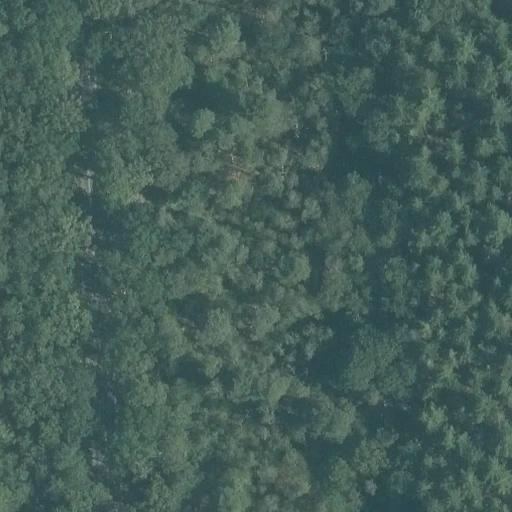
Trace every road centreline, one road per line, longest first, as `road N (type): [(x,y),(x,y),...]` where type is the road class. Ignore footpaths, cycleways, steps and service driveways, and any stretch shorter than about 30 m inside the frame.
road 1 (secondary): [(109,511),(77,0)]
road 2 (track): [(391,511),(366,0)]
